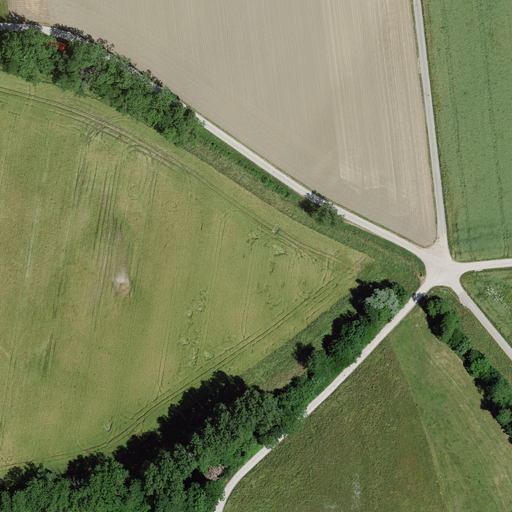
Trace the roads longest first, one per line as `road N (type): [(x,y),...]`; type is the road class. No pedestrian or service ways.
road 1 (track): [(415,0),(446,273),(234,479),(216,511)]
road 2 (track): [(446,273),(284,181),(102,54),(49,31),(0,27)]
